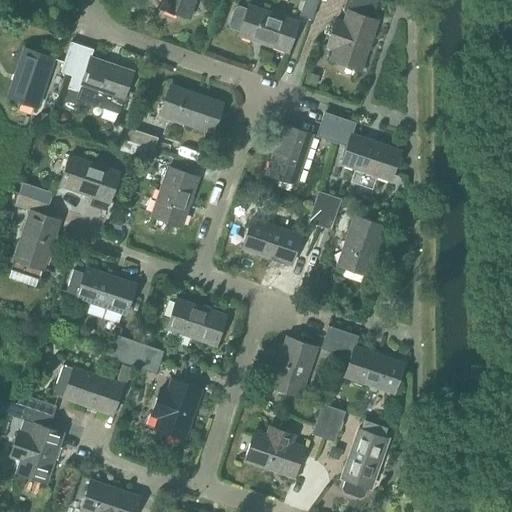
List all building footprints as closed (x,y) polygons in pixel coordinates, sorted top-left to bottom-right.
[(162,0),(160,7),(189,17),(195,0),(162,0)] [(305,0),(300,14),(312,18),(318,0),(305,0)] [(372,17),(377,0),(346,0),(344,8),(348,10),(344,22),(336,19),(327,44),(336,47),(332,59),(361,69),(378,20),(372,17)] [(241,29),(239,34),(289,50),(298,22),(249,5),(247,9),(239,6),(235,8),(230,23),(232,26),(241,29)] [(61,71),(72,75),(83,45),(71,41),(61,71)] [(83,45),(72,75),(68,87),(79,90),(77,98),(119,113),(133,71),(91,57),(94,49),(83,45)] [(25,47),(8,96),(37,106),(54,57),(25,47)] [(316,86),(320,76),(308,72),(304,82),(316,86)] [(223,103),(170,84),(160,113),(213,132),(223,103)] [(351,134),(347,145),(341,162),(391,179),(401,150),(352,134),(355,122),(325,112),(321,123),(351,134)] [(317,135),(347,145),(351,134),(321,123),(317,135)] [(267,173),(296,183),(313,133),(284,124),(267,173)] [(127,126),(123,138),(157,149),(161,138),(127,126)] [(157,149),(123,138),(119,149),(153,160),(157,149)] [(70,155),(60,184),(110,201),(120,172),(70,155)] [(152,215),(181,225),(198,176),(169,166),(152,215)] [(23,182),(19,193),(50,204),(53,192),(23,182)] [(308,221),(320,225),(330,194),(319,190),(308,221)] [(50,204),(19,193),(15,204),(31,210),(11,268),(40,278),(60,219),(46,214),(50,204)] [(330,194),(320,225),(331,229),(342,198),(330,194)] [(13,212),(5,209),(1,219),(10,223),(13,212)] [(113,211),(108,226),(118,229),(122,214),(113,211)] [(338,264),(367,274),(384,225),(355,215),(338,264)] [(252,218),(242,247),(291,264),(301,235),(252,218)] [(77,294),(77,296),(126,313),(136,284),(86,267),(85,272),(74,269),(67,291),(77,294)] [(177,298),(167,327),(217,344),(226,315),(177,298)] [(59,323),(61,315),(52,313),(50,320),(59,323)] [(355,347),(351,358),(345,375),(394,392),(404,363),(355,346),(359,335),(329,325),(325,336),(355,347)] [(111,357),(126,363),(130,351),(134,340),(119,335),(111,357)] [(270,386),(299,395),(316,346),(287,336),(270,386)] [(321,347),(351,358),(355,347),(325,336),(321,347)] [(164,350),(134,340),(130,351),(160,361),(164,350)] [(130,351),(126,363),(156,373),(160,361),(130,351)] [(123,384),(63,364),(53,393),(113,413),(123,384)] [(160,415),(155,428),(185,438),(202,388),(172,378),(168,391),(161,388),(152,413),(160,415)] [(21,392),(17,404),(53,416),(57,405),(21,392)] [(53,416),(17,404),(3,399),(0,408),(0,411),(24,419),(20,431),(18,430),(10,455),(21,459),(17,471),(46,481),(63,432),(49,427),(53,416)] [(312,433),(323,437),(334,406),(322,402),(312,433)] [(334,406),(323,437),(334,441),(345,410),(334,406)] [(359,428),(342,477),(346,479),(343,487),(345,491),(360,497),(364,495),(367,486),(371,487),(388,438),(383,436),(386,426),(364,418),(361,429),(359,428)] [(255,430),(245,459),(294,476),(305,447),(292,443),(295,434),(270,425),(267,434),(255,430)] [(90,511),(134,511),(140,496),(91,479),(81,508),(90,511)]
